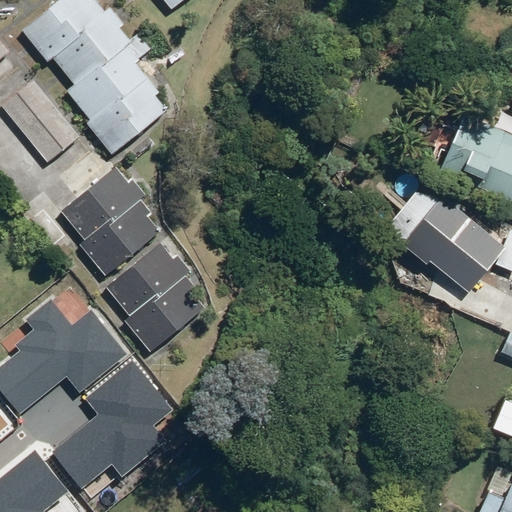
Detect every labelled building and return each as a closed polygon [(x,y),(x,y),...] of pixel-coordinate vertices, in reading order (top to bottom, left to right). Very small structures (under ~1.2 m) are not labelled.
[(59,0),(25,27),(51,60),(55,56),(77,82),(69,88),(93,117),(89,120),(116,152),(171,107),(159,92),(165,86),(131,44),(135,40),(102,0),(59,0)] [(0,36),(0,58),(11,49),(0,36)] [(37,77),(4,102),(50,161),(82,135),(37,77)] [(468,109),(442,167),(511,198),(511,141),(504,137),(508,127),(468,109)] [(119,164),(64,208),(87,237),(82,241),(108,273),(163,228),(152,214),(156,211),(144,196),(148,192),(135,176),(131,179),(119,164)] [(510,245),(447,191),(444,195),(427,180),(389,224),(432,261),(434,257),(472,289),(510,245)] [(164,241),(109,285),(133,314),(128,318),(153,349),(209,305),(197,290),(201,287),(189,272),(194,268),(181,252),(176,256),(164,241)] [(22,350),(0,367),(0,386),(21,412),(67,375),(80,391),(126,354),(92,312),(73,327),(51,300),(28,319),(36,329),(17,344),(22,350)] [(503,332),(476,322),(469,342),(495,352),(503,332)] [(173,412),(132,362),(88,398),(101,414),(52,453),(80,488),(112,462),(122,475),(165,440),(154,428),(173,412)] [(35,452),(0,480),(0,511),(42,511),(67,492),(35,452)] [(493,488),(482,511),(511,511),(511,468),(501,464),(490,487),(493,488)] [(449,511),(453,506),(438,499),(431,511),(449,511)]
